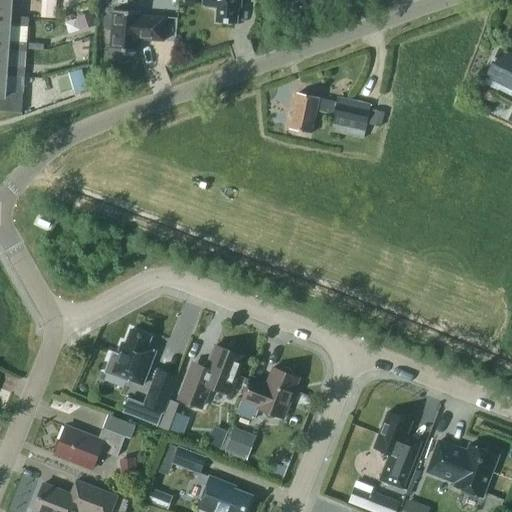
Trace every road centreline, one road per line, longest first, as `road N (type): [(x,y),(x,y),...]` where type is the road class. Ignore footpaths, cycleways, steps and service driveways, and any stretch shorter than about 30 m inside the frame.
road 1 (unclassified): [(444,0),(86,130),(39,159),(0,208)]
road 2 (residential): [(355,347),(163,277),(54,323)]
road 3 (residential): [(292,511),(355,347)]
road 4 (residential): [(511,406),(355,347)]
road 5 (residential): [(0,476),(54,323)]
road 6 (residential): [(54,323),(0,216)]
